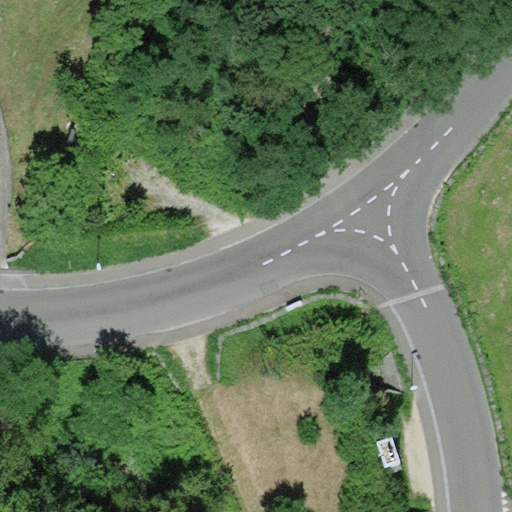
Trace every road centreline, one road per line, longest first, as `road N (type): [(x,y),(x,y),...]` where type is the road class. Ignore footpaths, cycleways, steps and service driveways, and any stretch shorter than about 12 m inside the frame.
road 1 (residential): [(380,200),(254,273),(55,323),(0,319)]
road 2 (residential): [(476,511),(473,451),(449,359),(380,200)]
road 3 (track): [(254,511),(162,296)]
road 4 (track): [(357,0),(326,76),(326,139),(352,220)]
road 5 (residential): [(511,60),(380,200)]
